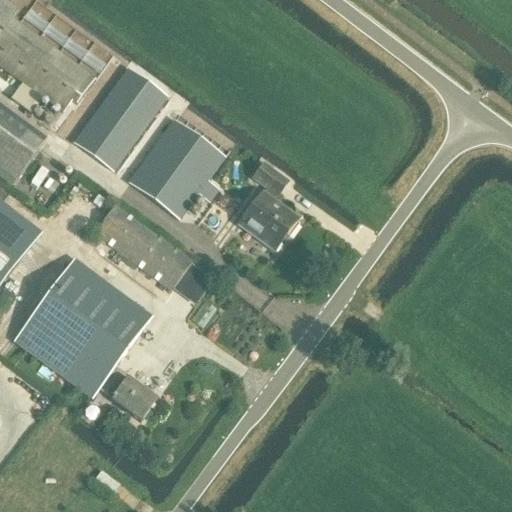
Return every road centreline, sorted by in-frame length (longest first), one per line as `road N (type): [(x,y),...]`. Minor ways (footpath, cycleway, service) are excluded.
road 1 (unclassified): [(181,511),(451,147),(467,106)]
road 2 (tertiary): [(467,106),(327,0)]
